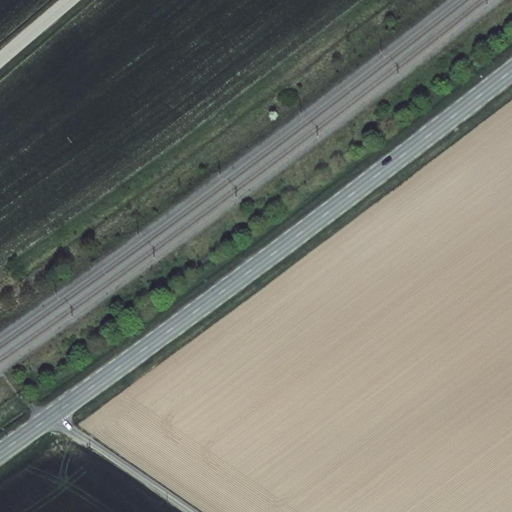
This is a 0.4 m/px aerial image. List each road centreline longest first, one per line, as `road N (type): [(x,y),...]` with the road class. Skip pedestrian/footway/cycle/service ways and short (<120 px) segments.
road 1 (secondary): [(511,70),(49,418)]
road 2 (residential): [(49,418),(192,511)]
